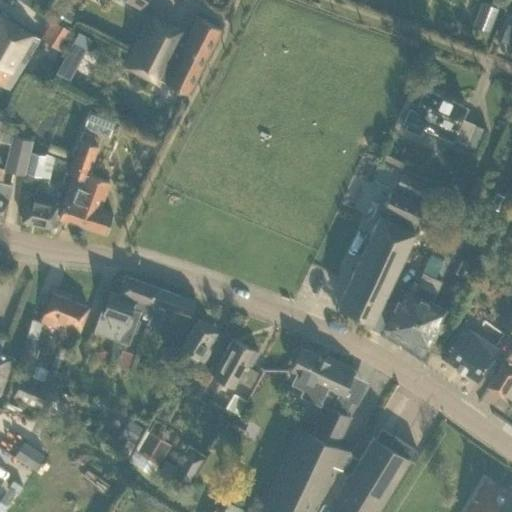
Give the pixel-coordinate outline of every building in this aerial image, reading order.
[(491,22),(497,7),(482,1),(476,16),(491,22)] [(0,14),(0,82),(8,87),(38,37),(0,14)] [(149,14),(122,66),(157,84),(160,79),(187,93),(220,28),(197,16),(188,34),(149,14)] [(61,50),(73,32),(52,19),(40,37),(61,50)] [(509,45),(507,52),(511,54),(511,25),(505,23),(499,40),(509,45)] [(53,73),(67,81),(91,38),(77,31),(53,73)] [(465,141),(473,123),(460,117),(465,106),(425,89),(416,109),(409,106),(402,122),(406,123),(404,127),(419,134),(423,127),(451,139),(452,136),(465,141)] [(108,136),(115,118),(90,108),(83,126),(108,136)] [(78,138),(88,141),(90,134),(81,131),(78,138)] [(0,140),(10,143),(12,135),(1,132),(0,134),(0,140)] [(26,171),(31,149),(34,140),(12,135),(10,143),(4,168),(25,173),(26,171)] [(58,217),(105,233),(112,211),(99,207),(108,180),(86,173),(96,144),(88,141),(78,138),(67,172),(72,174),(64,196),(65,197),(58,217)] [(46,155),(32,151),(27,172),(41,175),(46,155)] [(427,181),(401,169),(394,185),(421,196),(427,181)] [(477,176),(464,171),(457,187),(469,192),(477,176)] [(0,218),(3,219),(12,183),(0,180),(0,218)] [(337,303),(372,320),(413,231),(411,230),(415,221),(416,221),(423,205),(390,189),(383,206),(392,210),(387,218),(378,214),(337,303)] [(21,220),(52,227),(57,200),(27,192),(21,220)] [(496,192),(491,204),(500,208),(505,196),(496,192)] [(429,253),(421,271),(434,277),(442,259),(429,253)] [(384,325),(426,345),(443,308),(430,302),(440,280),(421,271),(411,293),(401,289),(384,325)] [(135,298),(132,306),(140,309),(139,310),(140,311),(144,312),(143,315),(149,317),(147,322),(157,326),(163,308),(157,306),(158,304),(188,315),(194,300),(124,274),(118,292),(135,298)] [(140,311),(139,310),(140,309),(132,306),(130,305),(133,298),(110,290),(103,311),(100,310),(93,329),(128,343),(140,311)] [(40,321),(76,335),(87,306),(51,292),(40,321)] [(511,305),(500,324),(511,331),(511,305)] [(226,336),(198,318),(179,347),(195,358),(199,351),(206,356),(213,344),(219,348),(226,336)] [(454,332),(439,354),(476,379),(491,357),(497,348),(461,324),(455,333),(454,332)] [(32,361),(39,337),(26,333),(19,357),(32,361)] [(257,350),(232,337),(211,374),(209,373),(203,386),(212,391),(219,379),(232,386),(236,377),(248,383),(256,370),(248,366),(257,350)] [(511,346),(502,364),(500,363),(486,386),(501,396),(511,377),(511,346)] [(341,395),(353,369),(326,356),(325,358),(301,347),(291,369),(296,372),(291,382),(303,388),(300,393),(319,402),(320,401),(327,404),(312,434),(298,427),(257,511),(313,511),(331,476),(339,467),(341,469),(349,453),(349,452),(336,445),(350,415),(344,412),(350,399),(341,395)] [(127,367),(133,353),(122,349),(117,363),(127,367)] [(0,388),(12,357),(0,352),(0,388)] [(53,385),(59,370),(49,366),(43,381),(53,385)] [(23,375),(13,396),(40,408),(49,386),(23,375)] [(234,390),(226,404),(239,411),(247,397),(234,390)] [(241,434),(247,421),(235,415),(228,427),(241,434)] [(134,440),(142,426),(131,420),(123,434),(134,440)] [(331,476),(313,511),(375,511),(407,459),(409,460),(416,449),(390,432),(380,446),(374,442),(376,438),(372,436),(358,458),(349,453),(341,469),(339,467),(331,476)] [(159,463),(170,444),(151,433),(139,452),(159,463)] [(201,459),(202,457),(190,450),(176,472),(190,481),(204,460),(201,459)] [(177,465),(166,458),(159,470),(170,477),(177,465)] [(511,511),(511,489),(510,488),(507,493),(483,479),(462,511),(511,511)] [(222,511),(248,511),(250,510),(228,500),(222,511)]
